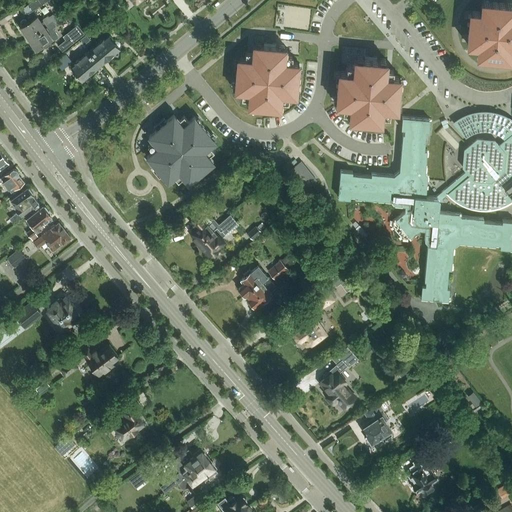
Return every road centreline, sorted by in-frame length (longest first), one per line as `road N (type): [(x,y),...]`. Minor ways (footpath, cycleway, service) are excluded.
road 1 (secondary): [(351,511),(99,229),(47,158)]
road 2 (unclassified): [(47,158),(238,0)]
